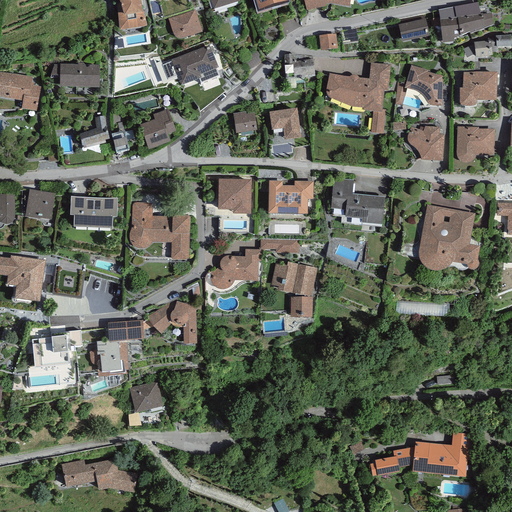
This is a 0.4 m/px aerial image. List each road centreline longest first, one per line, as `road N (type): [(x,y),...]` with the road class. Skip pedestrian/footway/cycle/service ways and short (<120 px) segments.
road 1 (trunk): [(511,411),(0,328)]
road 2 (residential): [(0,462),(133,436),(221,435),(381,400),(511,393)]
road 3 (residential): [(153,162),(511,177)]
road 4 (residential): [(153,162),(303,32),(448,0)]
road 5 (residential): [(0,170),(14,178),(63,176),(153,162)]
